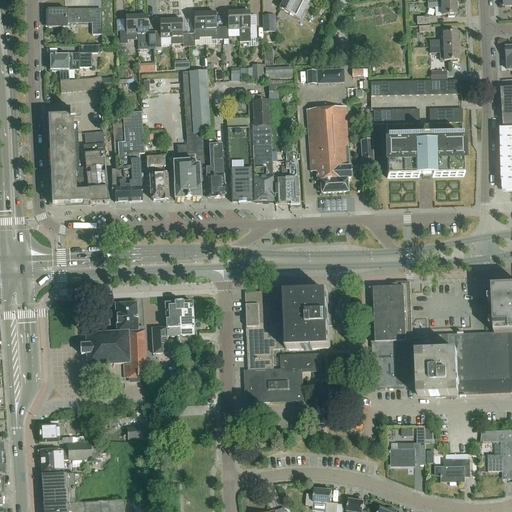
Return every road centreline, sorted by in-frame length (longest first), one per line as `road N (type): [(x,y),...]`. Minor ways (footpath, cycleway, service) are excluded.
road 1 (residential): [(267,225),(74,232),(50,226),(39,207),(31,0)]
road 2 (residential): [(228,483),(315,474),(430,506),(511,506)]
road 3 (secondary): [(223,266),(487,259)]
road 4 (secondary): [(21,258),(0,0)]
road 5 (residential): [(228,483),(223,266)]
road 6 (secondary): [(233,251),(21,258)]
road 7 (secondary): [(23,277),(223,266)]
road 8 (residential): [(484,214),(485,30)]
road 9 (secondary): [(397,253),(233,251)]
road 10 (secondary): [(17,429),(29,384),(23,277)]
road 11 (secondary): [(5,277),(17,429)]
road 12 (secondary): [(0,134),(5,258)]
